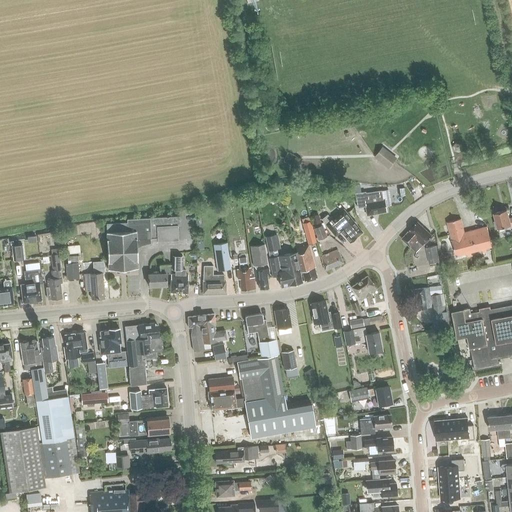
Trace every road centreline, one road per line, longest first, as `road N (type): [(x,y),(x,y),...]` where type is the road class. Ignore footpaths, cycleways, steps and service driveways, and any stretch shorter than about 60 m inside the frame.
road 1 (tertiary): [(173,312),(325,284),(374,251)]
road 2 (tertiary): [(193,511),(173,312)]
road 3 (tertiary): [(0,318),(146,304),(173,312)]
road 4 (residential): [(423,406),(407,379),(387,273),(374,251)]
road 5 (tertiary): [(374,251),(422,202),(511,171)]
